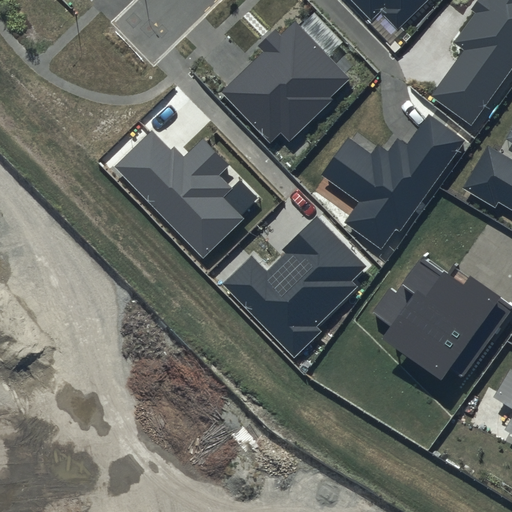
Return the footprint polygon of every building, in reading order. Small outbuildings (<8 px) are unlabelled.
[(349,0),(371,22),(383,10),(400,28),(429,0),(349,0)] [(511,0),(478,0),(472,9),(475,11),(453,43),(461,49),(428,96),(470,125),(511,66),(511,0)] [(281,36),(275,30),(259,46),(263,50),(219,92),(269,144),(281,133),(289,142),(333,100),(331,98),(350,80),(295,23),(281,36)] [(465,140),(428,115),(406,145),(396,138),(387,151),(379,145),(372,155),(348,139),(322,176),(359,202),(344,223),(381,249),(396,228),(400,231),(465,140)] [(171,151),(152,132),(116,166),(203,256),(243,218),(223,198),(232,189),(220,176),(232,164),(204,136),(184,155),(175,147),(171,151)] [(511,159),(488,145),(463,188),(496,207),(499,202),(511,209),(511,159)] [(367,266),(317,216),(282,250),(285,253),(267,271),(252,256),(223,284),(295,357),(321,331),(316,326),(357,286),(352,281),(367,266)] [(462,287),(425,260),(399,295),(390,289),(373,312),(391,326),(381,339),(441,383),(450,371),(462,379),(511,311),(511,306),(470,276),(462,287)] [(511,368),(510,368),(494,397),(511,407),(511,420),(507,429),(511,432),(511,368)]
